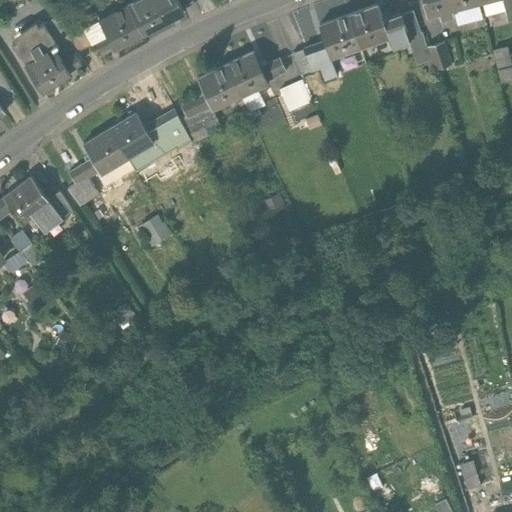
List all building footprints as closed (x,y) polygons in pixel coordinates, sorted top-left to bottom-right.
[(183,14),(175,0),(140,0),(127,7),(142,35),(183,14)] [(480,4),(478,0),(423,0),(428,18),(442,14),(443,21),(454,18),(452,11),(480,4)] [(142,35),(127,7),(99,22),(95,13),(79,21),(92,46),(94,45),(100,54),(113,47),(114,50),(142,35)] [(384,23),(378,7),(349,18),(360,50),(388,40),(391,51),(411,44),(409,40),(401,17),(384,23)] [(401,17),(409,40),(420,36),(412,13),(401,17)] [(360,50),(349,18),(319,29),(325,45),(331,61),(360,50)] [(78,54),(92,46),(79,21),(64,29),(78,54)] [(452,68),(445,44),(426,50),(433,74),(452,68)] [(331,61),(325,45),(311,50),(318,72),(323,84),(337,79),(331,61)] [(62,62),(53,47),(25,65),(43,92),(70,75),(69,73),(81,66),(74,55),(62,62)] [(318,72),(311,50),(293,56),(302,77),(318,72)] [(260,70),(253,54),(226,67),(240,98),(267,85),(266,82),(260,70)] [(284,59),(260,70),(266,82),(290,71),(284,59)] [(240,98),(226,67),(197,80),(204,96),(210,109),(211,111),(240,98)] [(302,84),(280,93),(289,113),(311,104),(302,84)] [(210,109),(204,96),(180,107),(186,120),(210,109)] [(144,127),(152,140),(175,125),(168,113),(144,127)] [(144,127),(136,114),(109,130),(127,159),(153,143),(152,140),(144,127)] [(127,159),(109,130),(83,145),(91,159),(80,166),(88,178),(99,172),(100,174),(127,159)] [(98,196),(88,178),(80,166),(69,173),(76,185),(67,190),(79,207),(98,196)] [(49,200),(32,177),(0,201),(0,217),(11,209),(22,223),(32,215),(46,233),(63,219),(49,200)] [(59,192),(49,200),(63,219),(72,212),(59,192)] [(41,259),(22,233),(12,241),(31,267),(41,259)] [(452,511),(447,499),(436,504),(439,511),(452,511)]
